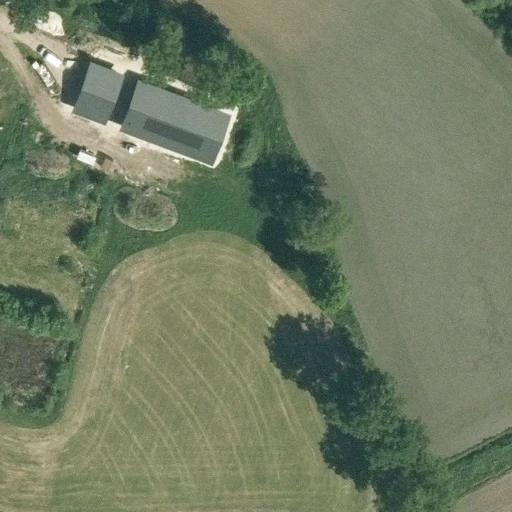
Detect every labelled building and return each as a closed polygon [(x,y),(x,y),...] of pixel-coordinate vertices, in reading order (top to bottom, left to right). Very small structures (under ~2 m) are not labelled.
[(85,96),(78,114),(104,124),(120,81),(107,76),(98,101),(85,96)] [(130,81),(114,124),(187,152),(204,109),(130,81)] [(9,88),(0,94),(0,143),(32,121),(9,88)] [(0,245),(0,254),(25,258),(26,249),(0,245)] [(31,283),(28,297),(75,309),(80,289),(50,282),(48,287),(31,283)]
